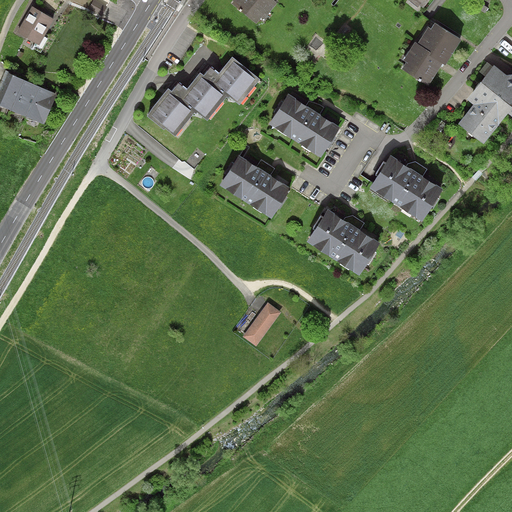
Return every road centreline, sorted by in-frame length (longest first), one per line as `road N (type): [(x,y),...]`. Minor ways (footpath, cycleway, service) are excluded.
road 1 (primary): [(150,0),(0,245)]
road 2 (residential): [(196,0),(96,165)]
road 3 (track): [(96,165),(0,322)]
road 4 (residential): [(511,16),(424,120)]
